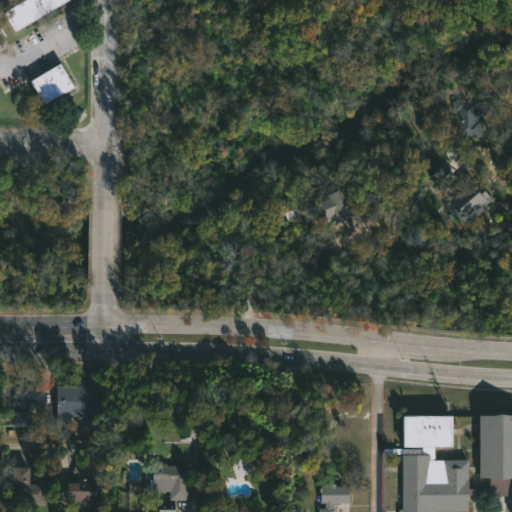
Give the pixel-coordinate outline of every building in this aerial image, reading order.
[(67,0),(24,26),(13,33),(2,14),(25,0),(67,0)] [(56,95),(39,105),(25,81),(59,60),(74,85),(56,95)] [(479,115),(479,137),(455,138),(454,116),(452,116),(451,103),(493,101),(494,114),(479,115)] [(321,181),(323,186),(328,184),(331,191),(337,189),(343,204),(348,202),(353,214),(324,225),(315,201),(309,203),(303,188),(321,181)] [(398,233),(381,233),(382,204),(398,204),(398,233)] [(102,416),(96,416),(96,423),(84,423),(84,415),(67,416),(67,427),(54,427),(53,385),(101,384),(102,416)] [(44,388),(43,408),(29,407),(28,427),(13,426),(14,398),(2,397),(2,387),(11,388),(11,385),(44,388)] [(511,476),(509,476),(509,479),(511,479),(511,511),(510,511),(510,495),(466,495),(466,510),(430,510),(430,511),(396,511),(396,509),(400,509),(400,454),(419,454),(419,446),(401,446),(401,415),(450,415),(450,427),(454,427),(454,434),(449,434),(449,446),(431,446),(431,459),(465,459),(465,488),(487,488),(487,477),(477,477),(476,414),(511,414),(511,476)] [(166,463),(166,465),(183,465),(183,500),(168,500),(168,491),(151,491),(152,463),(166,463)] [(26,467),(26,477),(39,477),(40,503),(12,502),(11,478),(14,478),(14,467),(26,467)] [(73,475),(73,479),(94,479),(94,506),(80,506),(80,504),(59,504),(59,475),(73,475)] [(335,483),(335,486),(348,486),(348,502),(331,502),(331,508),(334,508),(334,511),(318,511),(318,508),(324,508),(324,502),(320,502),(320,486),(328,486),(328,483),(335,483)]
